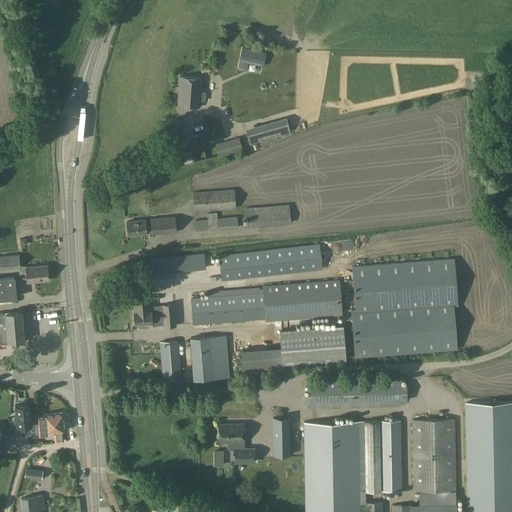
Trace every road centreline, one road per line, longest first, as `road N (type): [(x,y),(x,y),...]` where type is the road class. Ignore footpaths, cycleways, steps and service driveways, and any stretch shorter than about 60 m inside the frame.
road 1 (residential): [(511,346),(465,363),(315,370),(249,390),(80,394)]
road 2 (primary): [(79,382),(66,167),(82,82),(117,0)]
road 3 (track): [(9,511),(30,451),(86,445)]
